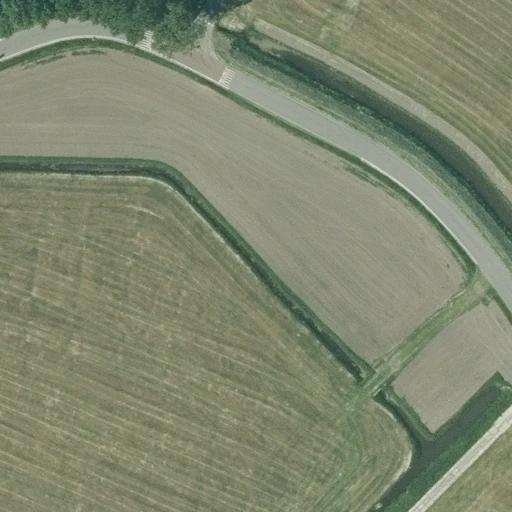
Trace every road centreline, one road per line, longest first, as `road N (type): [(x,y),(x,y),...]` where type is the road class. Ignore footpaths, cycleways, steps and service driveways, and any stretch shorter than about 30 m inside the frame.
road 1 (tertiary): [(511,298),(435,203),(391,166),(186,60),(118,30),(87,26),(0,50)]
road 2 (track): [(511,413),(417,511)]
